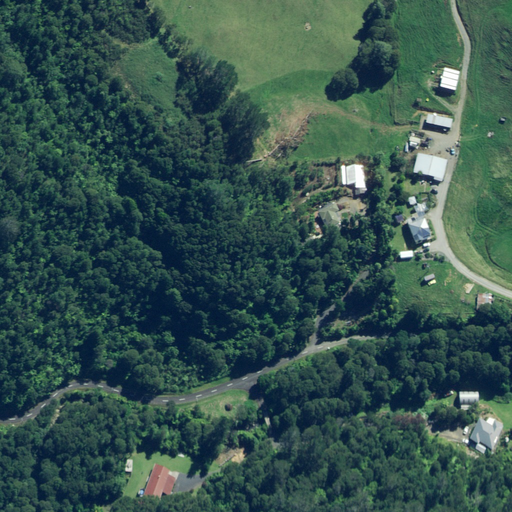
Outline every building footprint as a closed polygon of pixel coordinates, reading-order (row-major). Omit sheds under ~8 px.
[(460,73),(445,70),(440,91),(455,94),(460,73)] [(452,121),(428,116),(426,125),(450,130),(452,121)] [(447,163),(418,156),(413,175),(434,180),(434,183),(442,185),(447,163)] [(346,165),(347,184),(355,184),(356,194),(365,194),(364,164),(346,165)] [(319,210),(317,211),(319,215),(321,214),(328,228),(343,221),(338,210),(338,209),(335,202),(332,204),(330,199),(318,204),(321,209),(319,210)] [(403,222),(400,214),(394,216),(397,224),(403,222)] [(431,241),(422,214),(412,218),(413,221),(406,223),(413,243),(410,244),(411,248),(431,241)] [(491,297),(477,297),(477,312),(491,313),(491,297)] [(352,316),(345,319),(347,325),(354,321),(352,316)] [(467,387),(467,388),(460,388),(461,407),(468,407),(468,401),(479,401),(479,388),(474,388),(474,386),(467,387)] [(480,419),(471,435),(469,434),(467,438),(469,439),(476,443),(478,440),(479,440),(480,438),(493,445),(504,425),(496,421),(493,426),(480,419)] [(133,460),(125,459),(124,470),(132,470),(133,460)] [(155,466),(145,489),(140,487),(138,493),(141,494),(140,496),(145,498),(146,494),(159,499),(163,490),(170,493),(176,478),(169,475),(170,472),(155,466)]
